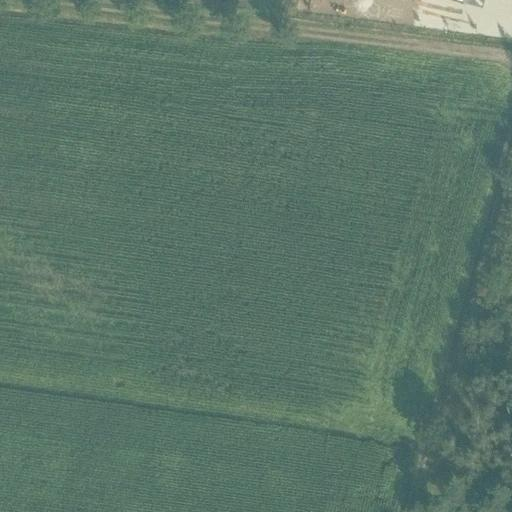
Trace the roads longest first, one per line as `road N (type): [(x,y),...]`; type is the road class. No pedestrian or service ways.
road 1 (track): [(511,61),(41,0)]
road 2 (track): [(410,511),(511,155)]
